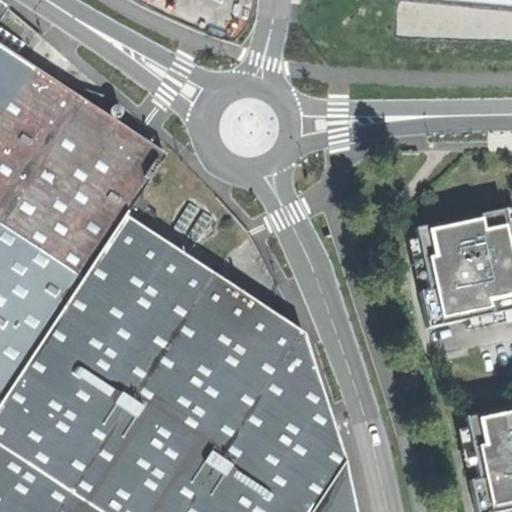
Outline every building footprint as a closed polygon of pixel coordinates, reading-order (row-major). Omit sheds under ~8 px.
[(0,10),(5,3),(0,0),(0,401),(120,217),(162,151),(0,46),(0,10)] [(511,241),(506,209),(418,227),(437,323),(511,307),(511,241)] [(301,334),(120,217),(0,401),(0,511),(310,511),(343,464),(301,334)] [(511,407),(469,415),(487,511),(511,507),(511,407)] [(357,511),(343,464),(310,511),(357,511)] [(476,475),(466,477),(474,511),(483,511),(485,511),(476,475)]
